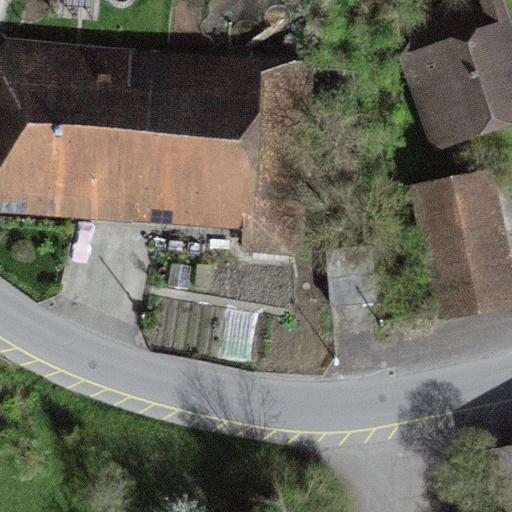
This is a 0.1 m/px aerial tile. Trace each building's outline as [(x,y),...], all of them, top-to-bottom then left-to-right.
[(479,0),(488,28),(399,58),(431,152),(511,124),(511,20),(505,0),(479,0)] [(3,37),(0,39),(0,212),(245,228),(244,252),(307,256),(320,58),(3,37)] [(511,273),(491,173),(406,191),(435,325),(511,308),(511,273)] [(370,245),(325,247),(328,303),(373,301),(370,245)] [(511,511),(511,435),(471,443),(483,511),(511,511)]
